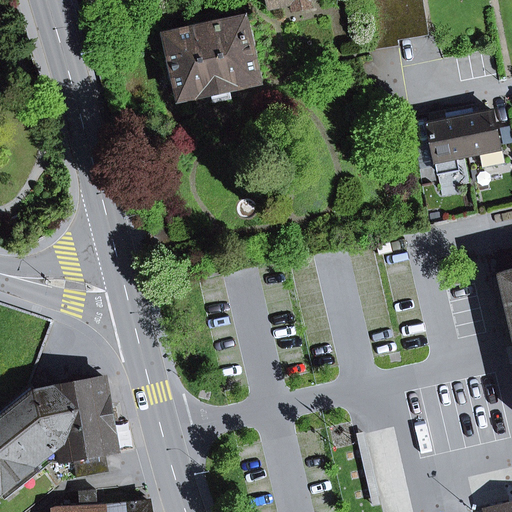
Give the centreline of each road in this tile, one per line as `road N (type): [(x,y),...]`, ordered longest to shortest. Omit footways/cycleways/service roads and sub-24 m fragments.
road 1 (primary): [(51,0),(124,285)]
road 2 (primary): [(124,285),(187,511)]
road 3 (tertiary): [(124,285),(61,287),(0,270)]
